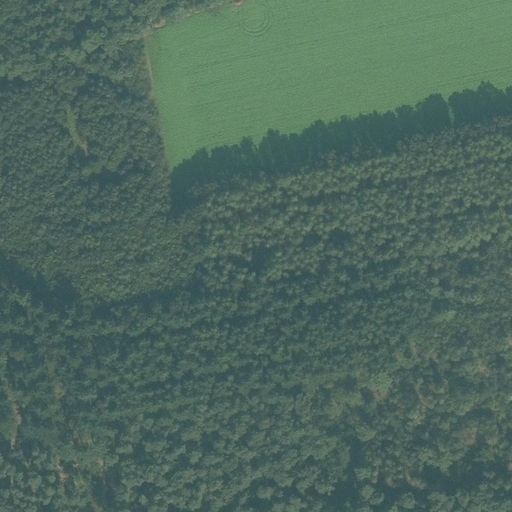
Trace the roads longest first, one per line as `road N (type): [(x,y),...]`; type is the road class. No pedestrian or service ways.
road 1 (track): [(511,345),(427,269),(421,254),(90,311),(0,284)]
road 2 (track): [(511,350),(97,428),(90,311)]
